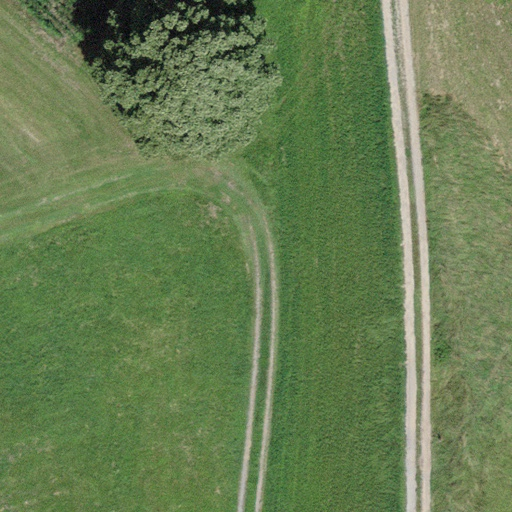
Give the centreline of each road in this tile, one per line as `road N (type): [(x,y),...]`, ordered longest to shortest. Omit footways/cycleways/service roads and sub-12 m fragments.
road 1 (track): [(404,0),(427,511)]
road 2 (track): [(248,511),(264,383),(265,232),(203,139)]
